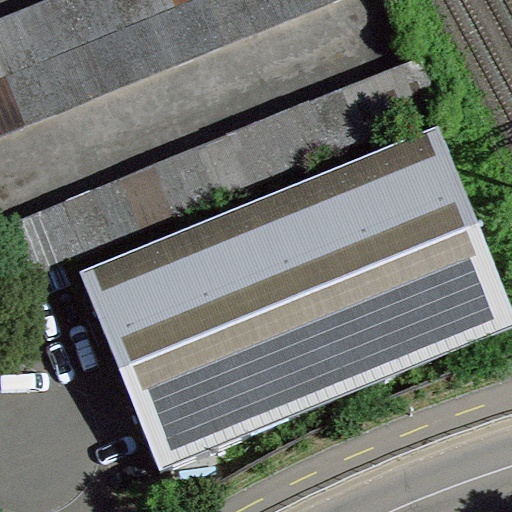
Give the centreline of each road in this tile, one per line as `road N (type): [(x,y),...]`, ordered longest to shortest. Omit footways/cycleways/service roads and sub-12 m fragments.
road 1 (unknown): [(0,182),(359,46)]
road 2 (secondary): [(511,466),(390,511)]
